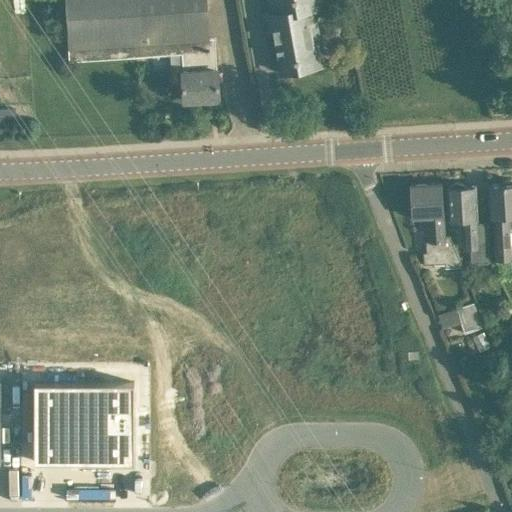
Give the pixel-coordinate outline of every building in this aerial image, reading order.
[(220,97),(219,77),(216,36),(209,37),(207,0),(66,0),(70,59),(182,52),(183,70),(182,70),(184,100),(220,97)] [(268,0),(278,51),(281,70),(322,63),(313,7),(323,5),(322,0),(268,0)] [(16,106),(0,106),(0,116),(16,116),(16,106)] [(511,178),(505,179),(501,183),(488,183),(488,185),(490,185),(491,205),(491,217),(494,216),(495,258),(510,258),(509,229),(511,229),(511,178)] [(474,184),(465,184),(461,181),(454,181),(449,185),(451,219),(464,218),(466,246),(471,246),(472,262),(490,261),(488,221),(477,221),(474,184)] [(443,214),(444,214),(442,182),(410,183),(412,215),(434,214),(435,220),(427,220),(428,239),(426,240),(427,251),(423,251),(424,263),(445,262),(445,266),(463,265),(449,234),(445,234),(443,214)] [(482,327),(474,301),(457,307),(465,332),(482,327)] [(105,379),(7,380),(7,466),(105,466),(105,379)]
